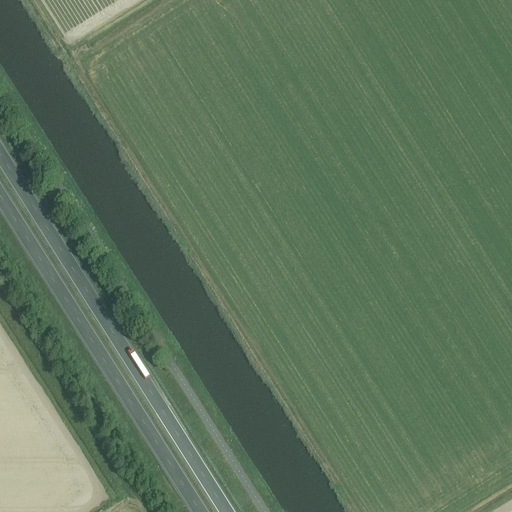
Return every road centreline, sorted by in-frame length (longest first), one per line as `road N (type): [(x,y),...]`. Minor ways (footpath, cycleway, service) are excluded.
road 1 (trunk): [(225,511),(0,154)]
road 2 (trunk): [(0,196),(199,511)]
